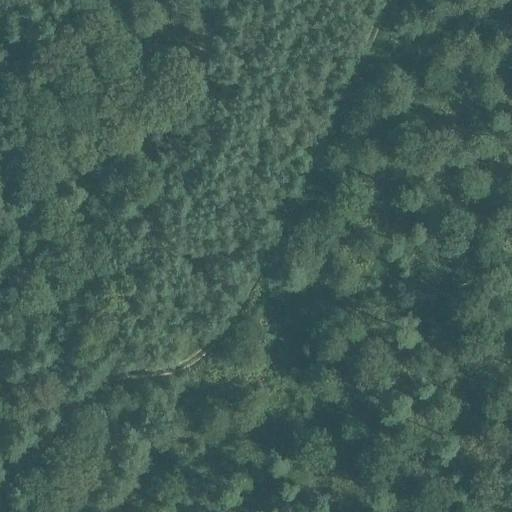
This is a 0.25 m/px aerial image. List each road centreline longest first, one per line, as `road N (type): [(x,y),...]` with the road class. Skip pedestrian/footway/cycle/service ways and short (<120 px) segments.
road 1 (track): [(384,0),(239,289),(194,357),(92,383),(0,481)]
road 2 (track): [(194,357),(147,426),(64,511)]
